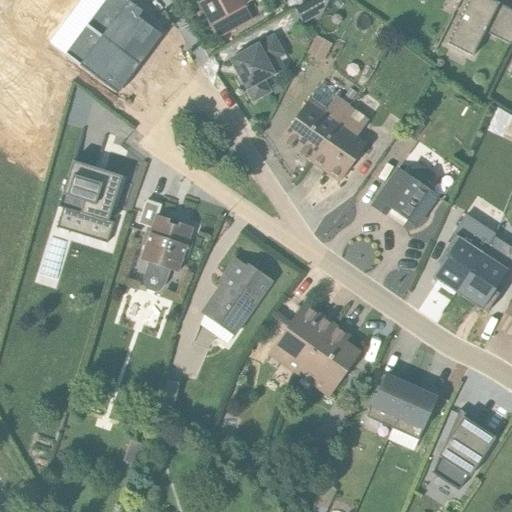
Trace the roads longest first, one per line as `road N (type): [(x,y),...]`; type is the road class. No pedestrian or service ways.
road 1 (residential): [(315,257),(164,150),(167,119),(180,105),(202,95),(210,101)]
road 2 (residential): [(511,386),(315,257)]
road 3 (residential): [(210,101),(315,257)]
